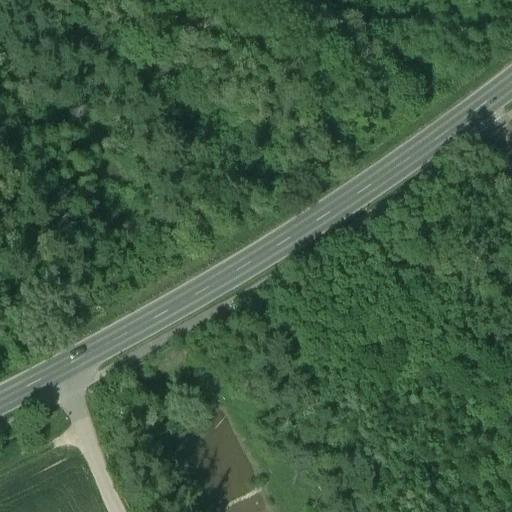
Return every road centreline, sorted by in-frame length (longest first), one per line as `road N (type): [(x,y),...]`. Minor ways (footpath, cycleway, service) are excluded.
road 1 (secondary): [(0,397),(315,222),(511,84)]
road 2 (track): [(118,511),(72,361)]
